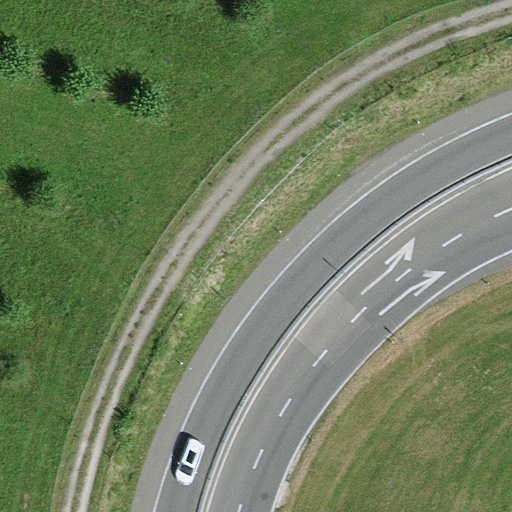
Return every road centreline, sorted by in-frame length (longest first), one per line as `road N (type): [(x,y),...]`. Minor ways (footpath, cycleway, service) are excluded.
road 1 (track): [(75,511),(114,381),(150,306),(236,181),(322,101),(374,66),(511,10)]
road 2 (motorway): [(511,135),(430,174),(319,262),(235,372),(177,511)]
road 3 (motorway): [(239,511),(286,406),(359,313),(453,239),(511,209)]
